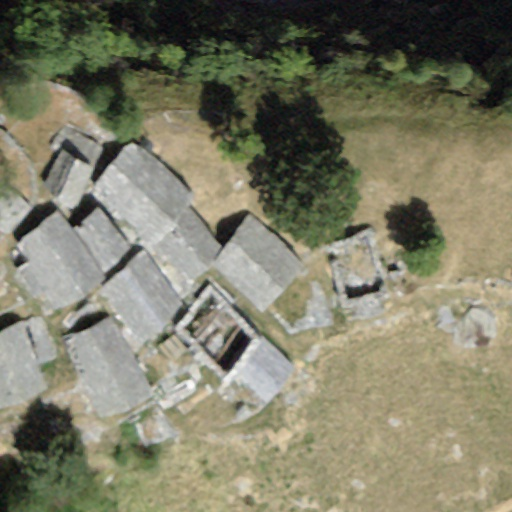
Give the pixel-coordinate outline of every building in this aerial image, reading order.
[(103,151),(60,127),(48,150),(59,156),(40,191),(72,209),(103,151)] [(193,198),(131,144),(88,192),(150,246),(185,206),(193,198)] [(11,188),(0,197),(0,230),(4,235),(31,212),(11,188)] [(222,251),(185,206),(150,246),(186,289),(212,267),(222,251)] [(128,249),(95,208),(70,231),(102,276),(128,249)] [(70,231),(57,212),(14,242),(29,263),(16,272),(36,300),(43,295),(53,310),(102,276),(70,231)] [(304,265),(246,216),(222,251),(212,267),(260,314),(304,265)] [(142,251),(100,287),(140,346),(182,307),(142,251)] [(113,317),(61,342),(101,424),(153,399),(113,317)] [(38,319),(0,331),(0,407),(45,392),(36,366),(53,361),(38,319)] [(295,372),(255,340),(227,375),(267,407),(295,372)]
